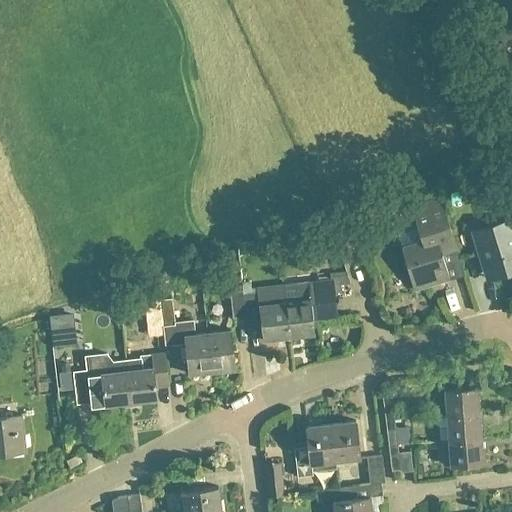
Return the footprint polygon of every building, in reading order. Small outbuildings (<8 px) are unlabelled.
[(511,18),(495,31),(511,52),(511,51),(511,18)] [(411,207),(422,243),(403,249),(416,290),(450,280),(443,255),(457,251),(441,198),(411,207)] [(511,271),(511,220),(474,231),(488,279),(511,271)] [(335,250),(332,229),(310,231),(313,253),(335,250)] [(310,283),(284,287),(289,338),(315,336),(313,319),(338,316),(336,291),(334,280),(310,283)] [(459,282),(445,287),(450,301),(464,296),(459,282)] [(256,293),(243,295),(246,318),(247,325),(262,323),(263,341),(289,338),(284,287),(255,290),(256,293)] [(243,292),(230,294),(233,320),(246,318),(243,295),(243,292)] [(213,372),(208,333),(195,335),(194,320),(175,323),(172,299),(160,300),(166,346),(187,343),(191,375),(213,372)] [(231,330),(208,333),(213,372),(236,370),(231,330)] [(127,361),(132,402),(157,399),(157,387),(170,386),(166,353),(152,354),(152,355),(140,356),(140,359),(127,361)] [(106,405),(132,402),(127,361),(113,362),(106,355),(86,357),(91,398),(105,397),(106,405)] [(478,388),(446,390),(448,415),(479,413),(478,388)] [(394,419),(391,394),(382,395),(385,420),(394,419)] [(481,438),(479,413),(448,415),(450,441),(481,438)] [(0,455),(26,452),(22,416),(0,417),(0,455)] [(397,444),(394,419),(385,420),(388,445),(397,444)] [(331,424),(329,425),(333,462),(360,459),(356,421),(331,424)] [(334,470),(333,462),(329,425),(306,428),(309,447),(295,448),(298,476),(313,475),(313,472),(334,470)] [(481,438),(450,441),(452,467),(483,465),(481,438)] [(397,444),(388,445),(392,472),(401,471),(398,454),(397,444)] [(366,457),(370,486),(385,484),(381,455),(366,457)] [(280,462),(264,463),(268,495),(284,493),(280,462)] [(182,492),(184,511),(218,511),(222,511),(219,487),(182,492)] [(372,511),(371,497),(354,499),(353,487),(321,491),(323,504),(334,503),(334,511),(372,511)] [(141,511),(139,495),(117,498),(112,501),(113,511),(141,511)]
